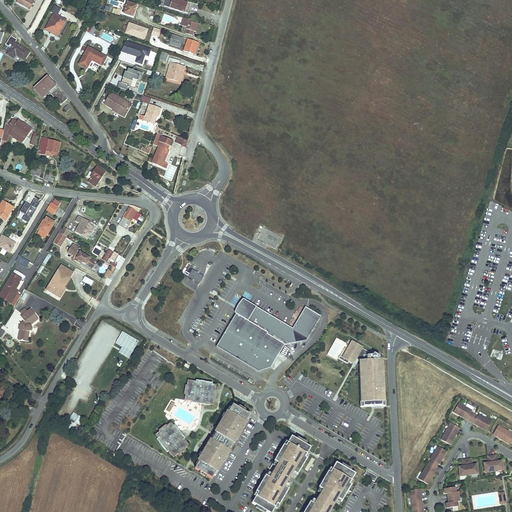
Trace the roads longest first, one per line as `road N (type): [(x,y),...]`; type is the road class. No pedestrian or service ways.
road 1 (secondary): [(398,331),(210,226)]
road 2 (unclassified): [(0,461),(18,448),(100,305)]
road 3 (residential): [(98,152),(95,126),(0,4)]
road 4 (residential): [(154,209),(0,174)]
road 5 (residential): [(136,320),(262,398)]
road 6 (tertiary): [(398,331),(391,350),(396,476)]
road 7 (residential): [(511,453),(467,436),(430,495),(432,511)]
road 8 (residential): [(282,411),(396,476)]
road 9 (secondary): [(511,395),(398,331)]
road 10 (residential): [(198,122),(227,0)]
road 11 (secondary): [(98,152),(0,81)]
